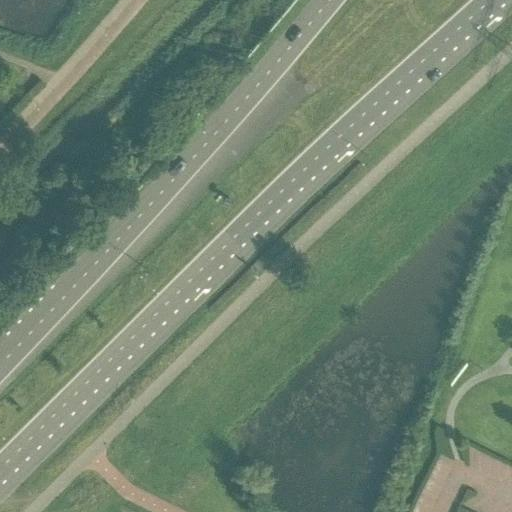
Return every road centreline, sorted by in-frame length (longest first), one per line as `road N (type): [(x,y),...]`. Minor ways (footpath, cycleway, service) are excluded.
road 1 (secondary): [(0,482),(511,0)]
road 2 (secondary): [(329,0),(0,355)]
